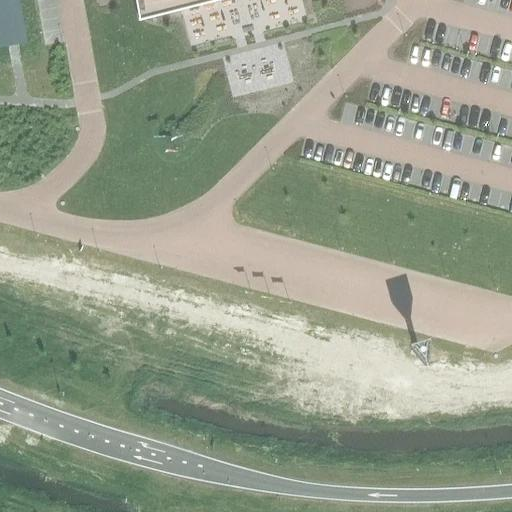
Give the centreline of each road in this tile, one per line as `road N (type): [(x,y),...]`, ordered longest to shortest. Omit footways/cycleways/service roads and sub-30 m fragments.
road 1 (trunk): [(511,491),(304,491),(122,448),(0,404)]
road 2 (unclassified): [(179,254),(0,210)]
